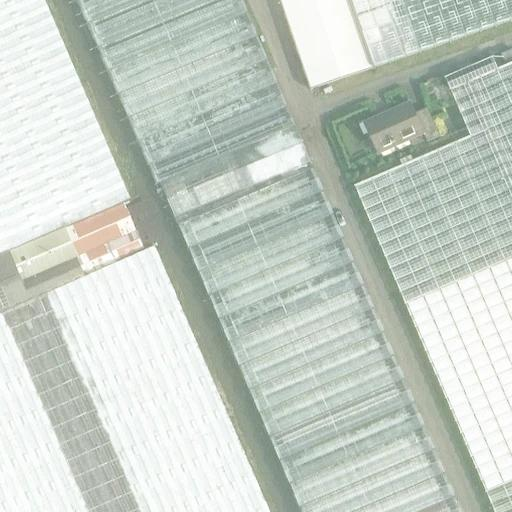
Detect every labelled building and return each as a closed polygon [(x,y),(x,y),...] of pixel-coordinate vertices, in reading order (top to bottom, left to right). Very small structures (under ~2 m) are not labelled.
[(0,0),(0,258),(129,203),(41,0),(0,0)] [(459,511),(299,139),(240,0),(76,0),(159,186),(160,186),(299,511),(459,511)] [(278,0),(283,14),(310,92),(372,71),(383,67),(387,66),(386,64),(373,68),(349,0),(278,0)] [(511,0),(349,0),(373,68),(386,64),(511,19),(511,0)] [(511,50),(500,55),(503,64),(511,60),(511,50)] [(471,137),(355,187),(493,511),(511,511),(511,64),(498,71),(493,59),(445,79),(471,137)] [(438,139),(426,112),(415,117),(410,106),(363,126),(376,157),(422,137),(425,145),(438,139)] [(125,210),(131,208),(129,203),(0,258),(0,314),(143,252),(125,210)] [(265,511),(150,249),(143,252),(0,314),(0,511),(265,511)]
